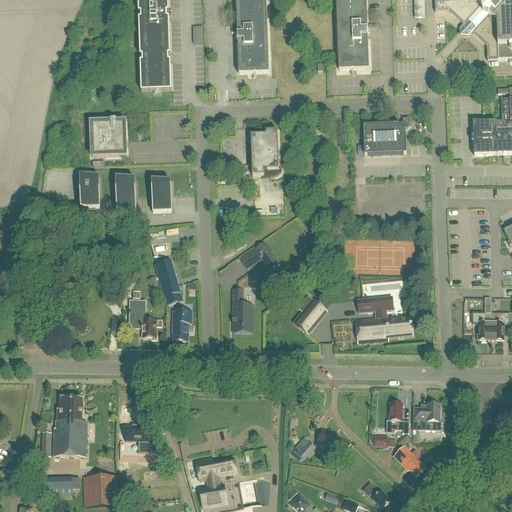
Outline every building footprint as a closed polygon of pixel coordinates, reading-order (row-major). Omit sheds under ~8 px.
[(137,0),(141,94),(171,93),(167,0),(137,0)] [(239,77),(269,76),(266,3),(268,1),(267,0),(235,0),(234,2),(236,4),(239,77)] [(335,0),(339,73),(369,72),(366,0),(335,0)] [(414,0),(415,20),(425,19),(424,0),(414,0)] [(511,61),(511,0),(434,0),(435,14),(448,14),(464,28),(464,31),(468,35),(471,34),(486,49),(487,63),(511,61)] [(198,25),(189,26),(190,41),(199,40),(198,25)] [(475,159),(511,157),(511,90),(509,91),(510,101),(501,101),(502,123),(473,124),(474,138),(472,138),(472,145),(474,145),(475,159)] [(364,158),(406,157),(406,134),(411,128),(404,121),(398,127),(363,128),(364,158)] [(116,125),(116,123),(110,123),(111,125),(91,126),(92,160),(126,159),(125,125),(116,125)] [(279,171),(278,134),(266,134),(266,138),(251,138),(252,179),(262,179),(263,182),(265,182),(267,181),(271,181),(275,180),(278,178),(281,175),(282,173),(282,171),(279,171)] [(101,212),(99,179),(80,177),(81,212),(88,213),(101,212)] [(137,217),(135,181),(116,180),(117,216),(128,217),(137,217)] [(172,216),(171,184),(152,183),(153,216),(172,216)] [(511,229),(503,234),(508,242),(508,241),(511,248),(509,249),(510,249),(511,248),(511,249),(511,229)] [(227,244),(216,249),(218,254),(229,249),(227,244)] [(265,245),(250,256),(257,265),(262,262),(264,265),(274,258),(265,245)] [(167,308),(171,307),(183,304),(172,264),(156,269),(167,308)] [(234,326),(234,334),(234,335),(240,335),(252,336),(253,308),(243,308),(243,306),(244,306),(244,292),(232,292),(232,322),(233,322),(235,322),(235,326),(233,325),(233,326),(234,326)] [(307,337),(327,314),(310,300),(300,312),(304,316),(295,327),(307,337)] [(358,303),(360,303),(361,315),(373,314),(377,314),(377,321),(378,321),(378,324),(371,324),(371,321),(356,322),(358,346),(389,344),(389,340),(413,338),(412,320),(388,322),(387,320),(385,320),(385,313),(395,312),(393,312),(392,300),(358,303)] [(162,330),(162,324),(145,323),(146,304),(131,304),(130,331),(143,332),(143,342),(152,342),(152,343),(158,343),(158,339),(157,339),(157,330),(162,330)] [(192,327),(192,314),(173,314),(173,333),(174,333),(174,344),(188,344),(188,327),(192,327)] [(491,343),(492,316),(474,315),(474,327),(479,327),(479,343),(491,343)] [(492,316),(491,343),(504,343),(504,327),(509,327),(509,316),(492,316)] [(82,424),(82,400),(60,400),(60,412),(57,412),(57,424),(56,424),(56,431),(54,431),(53,460),(86,461),(87,425),(82,424)] [(409,436),(409,424),(409,423),(402,423),(403,407),(390,406),(389,423),(395,423),(395,432),(403,432),(402,435),(409,436)] [(441,425),(441,407),(427,407),(427,410),(414,410),(413,433),(441,434),(441,425)] [(126,443),(128,443),(141,444),(141,445),(142,445),(141,455),(156,455),(156,446),(149,446),(149,442),(149,430),(142,429),(142,427),(132,427),(132,429),(126,429),(126,443)] [(344,458),(350,446),(323,433),(317,445),(328,450),(324,458),(332,461),(335,454),(344,458)] [(51,460),(52,436),(42,435),(42,459),(51,460)] [(412,456),(409,452),(412,449),(413,442),(408,437),(399,445),(404,450),(394,459),(402,467),(403,466),(416,480),(425,471),(418,463),(422,459),(416,453),(412,456)] [(305,462),(316,450),(309,444),(304,440),(293,452),(293,459),(299,464),(302,461),(305,462)] [(372,441),(376,449),(388,449),(395,449),(396,448),(396,442),(388,442),(388,441),(372,441)] [(213,460),(196,463),(199,483),(200,483),(200,484),(208,482),(209,490),(200,492),(203,511),(228,507),(224,488),(220,488),(218,479),(237,476),(234,461),(213,465),(213,460)] [(76,497),(76,492),(78,492),(78,480),(73,480),(73,479),(43,481),(44,493),(53,493),(53,499),(73,498),(73,497),(76,497)] [(84,510),(119,510),(118,479),(83,480),(84,510)] [(380,495),(371,486),(363,493),(369,499),(371,497),(374,501),(373,502),(382,511),(391,504),(381,494),(380,495)] [(311,511),(309,509),(311,508),(300,497),(289,507),(292,511),(292,510),(294,511),(311,511)] [(344,511),(357,511),(359,507),(347,502),(343,511),(344,511)]
